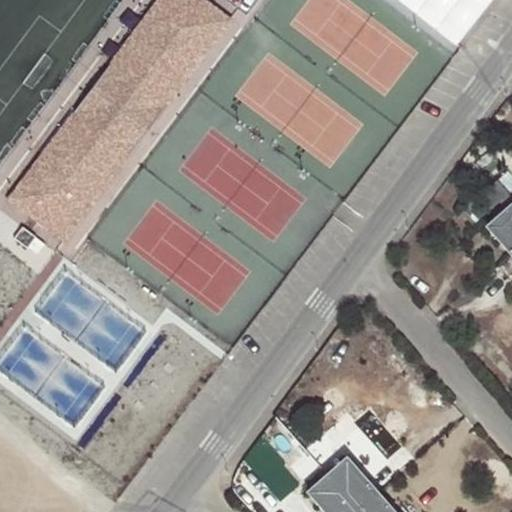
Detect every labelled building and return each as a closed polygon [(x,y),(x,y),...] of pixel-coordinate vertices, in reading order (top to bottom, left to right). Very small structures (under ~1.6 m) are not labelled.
[(229,21),(200,0),(156,0),(148,11),(156,17),(117,69),(109,63),(70,113),(79,119),(40,171),(31,165),(4,199),(61,242),(87,207),(78,201),(117,150),(126,156),(164,107),(156,101),(195,50),(203,56),(229,21)] [(494,0),(395,0),(458,48),(494,0)] [(156,17),(148,11),(109,63),(117,69),(156,17)] [(164,107),(203,56),(195,50),(156,101),(164,107)] [(79,119),(70,113),(31,165),(40,171),(79,119)] [(87,207),(126,156),(117,150),(78,201),(87,207)] [(478,200),(489,211),(508,195),(497,183),(478,200)] [(475,222),(489,211),(478,200),(476,196),(462,208),(475,222)] [(511,247),(511,212),(506,206),(487,222),(510,249),(511,247)] [(33,237),(20,228),(11,239),(24,249),(33,237)] [(297,467),(308,479),(318,470),(307,457),(297,467)] [(380,494),(348,458),(330,475),(361,511),(380,494)] [(358,511),(361,511),(330,475),(311,492),(328,511),(358,511)] [(395,511),(380,494),(361,511),(395,511)]
